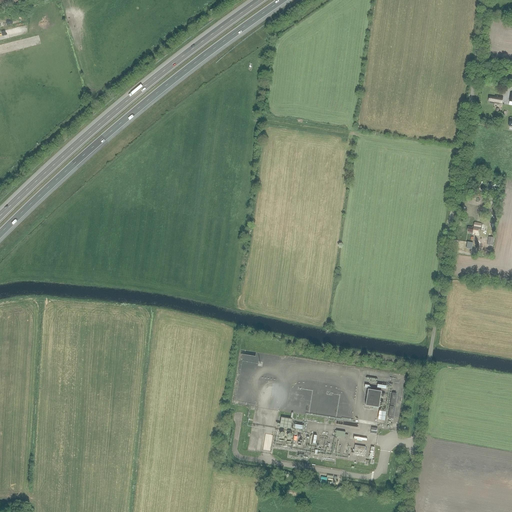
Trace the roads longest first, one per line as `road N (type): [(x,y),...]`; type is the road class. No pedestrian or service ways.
road 1 (unclassified): [(403,511),(485,0)]
road 2 (motorway): [(0,234),(111,130),(282,0)]
road 3 (motorway): [(259,0),(102,121),(0,216)]
